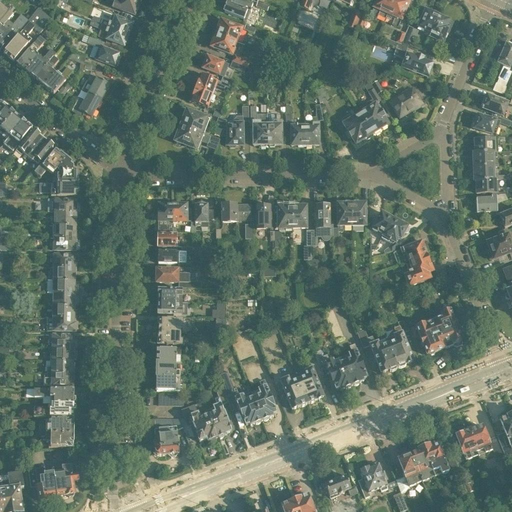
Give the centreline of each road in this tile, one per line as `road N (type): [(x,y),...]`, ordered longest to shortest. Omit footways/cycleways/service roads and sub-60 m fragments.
road 1 (residential): [(113,511),(119,172)]
road 2 (secondary): [(464,386),(189,495)]
road 3 (residential): [(119,172),(376,174)]
road 4 (residential): [(119,172),(184,0)]
road 5 (residential): [(501,365),(441,212)]
road 6 (residential): [(119,172),(0,75)]
road 7 (residential): [(439,136),(491,0)]
